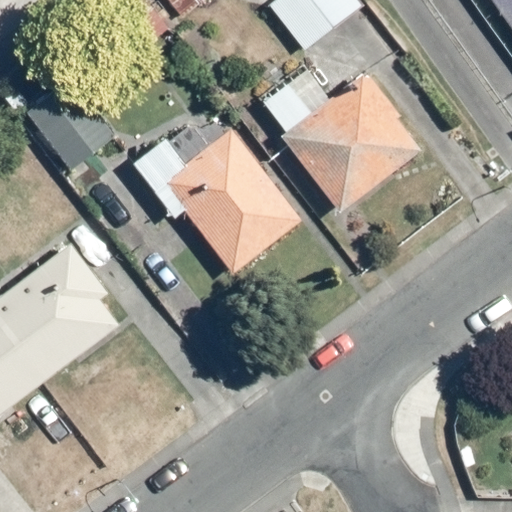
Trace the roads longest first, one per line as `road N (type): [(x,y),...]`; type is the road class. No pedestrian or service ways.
road 1 (residential): [(304,361),(511,212)]
road 2 (residential): [(103,511),(304,361)]
road 3 (residential): [(365,511),(345,431),(304,361)]
